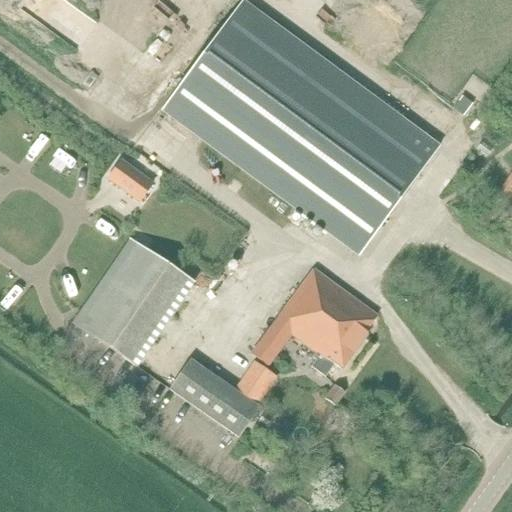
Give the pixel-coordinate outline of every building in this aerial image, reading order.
[(160,112),(357,257),(439,148),(243,3),(160,112)] [(462,99),(453,112),(463,119),(472,106),(462,99)] [(121,163),(107,181),(139,204),(152,186),(121,163)] [(511,174),(495,197),(509,207),(511,202),(511,174)] [(130,241),(71,325),(136,370),(194,285),(158,260),(130,241)] [(351,326),(364,336),(377,320),(315,274),(252,357),(267,368),(290,337),(292,338),(305,321),(337,345),(351,326)] [(305,321),(292,338),(320,359),(312,370),(325,381),(334,369),(340,373),(366,338),(364,336),(351,326),(337,345),(305,321)] [(191,361),(169,392),(238,440),(259,409),(255,406),(274,379),(254,364),(234,392),(191,361)] [(334,387),(324,400),(335,408),(345,395),(334,387)]
